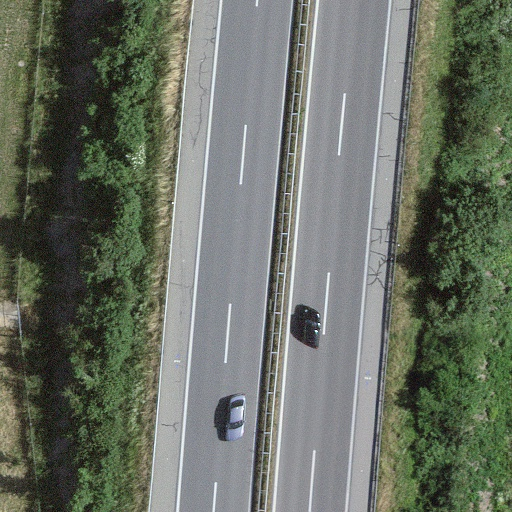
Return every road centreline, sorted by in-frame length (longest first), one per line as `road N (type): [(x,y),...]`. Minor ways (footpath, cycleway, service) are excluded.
road 1 (motorway): [(307,511),(351,0)]
road 2 (motorway): [(255,0),(211,511)]
